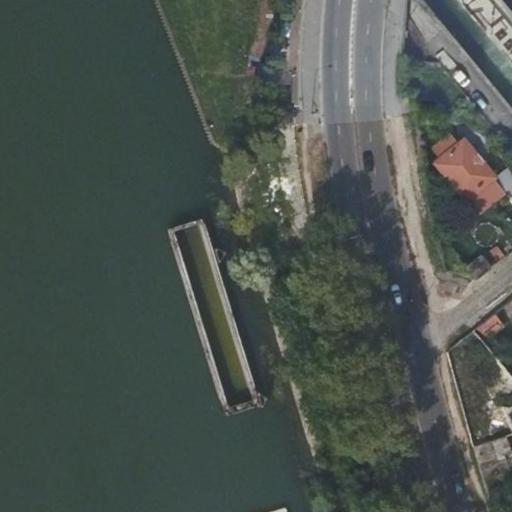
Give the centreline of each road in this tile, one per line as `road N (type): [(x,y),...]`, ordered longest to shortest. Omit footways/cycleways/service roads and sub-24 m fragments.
road 1 (primary): [(342,0),(342,164),(430,511)]
road 2 (primary): [(460,511),(374,163),(373,0)]
